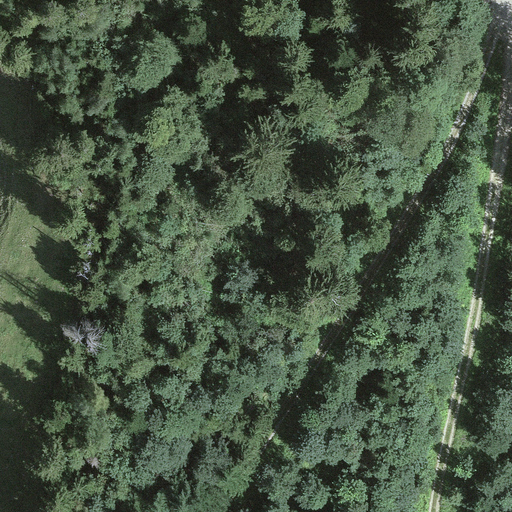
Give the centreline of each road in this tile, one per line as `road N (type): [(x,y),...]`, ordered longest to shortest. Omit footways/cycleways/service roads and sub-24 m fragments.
road 1 (track): [(220,511),(448,148),(503,1)]
road 2 (track): [(434,511),(511,74)]
